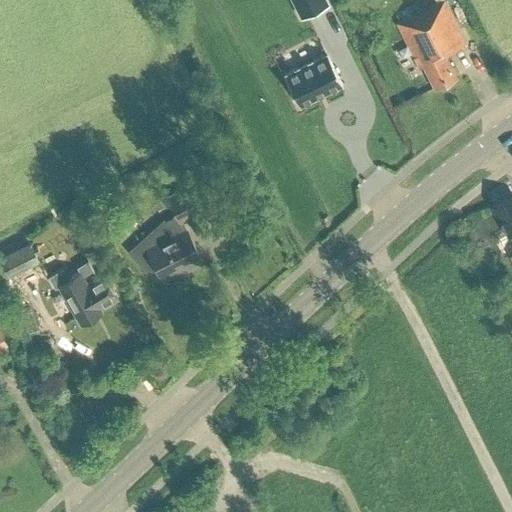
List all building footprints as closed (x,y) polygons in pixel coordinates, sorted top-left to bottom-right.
[(290,0),(299,16),(328,2),(327,0),(290,0)] [(434,86),(455,75),(443,53),(465,42),(444,0),(441,0),(396,22),(418,66),(423,63),(434,86)] [(300,106),(343,85),(328,54),(285,74),(300,106)] [(166,195),(168,199),(175,213),(164,218),(162,217),(127,249),(146,270),(156,266),(161,276),(200,256),(182,220),(206,208),(192,181),(166,195)] [(511,193),(491,204),(507,234),(511,232),(511,252),(510,254),(511,257),(511,193)] [(0,280),(39,260),(29,241),(0,256),(0,280)] [(75,265),(79,270),(68,277),(61,265),(47,274),(54,286),(59,284),(80,320),(101,308),(100,306),(118,296),(103,271),(96,275),(87,258),(75,265)] [(337,296),(353,283),(344,272),(328,285),(337,296)]
